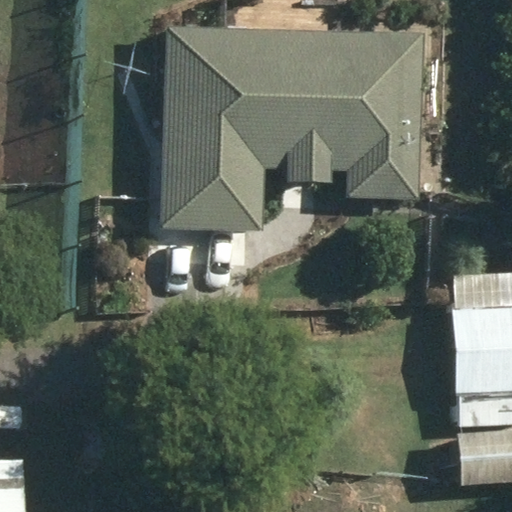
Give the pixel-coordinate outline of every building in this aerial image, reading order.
[(330,176),(329,201),(404,202),(407,39),(149,33),(145,232),(246,234),(247,175),(267,175),(266,191),(313,192),(313,176),(330,176)] [(481,213),(436,212),(435,270),(480,271),(481,213)] [(45,300),(48,215),(11,213),(8,299),(45,300)] [(501,280),(439,280),(439,399),(444,399),(444,428),(511,428),(511,308),(501,308),(501,280)] [(94,481),(145,481),(145,428),(94,428),(94,481)] [(511,437),(440,442),(443,490),(511,485),(511,437)]
